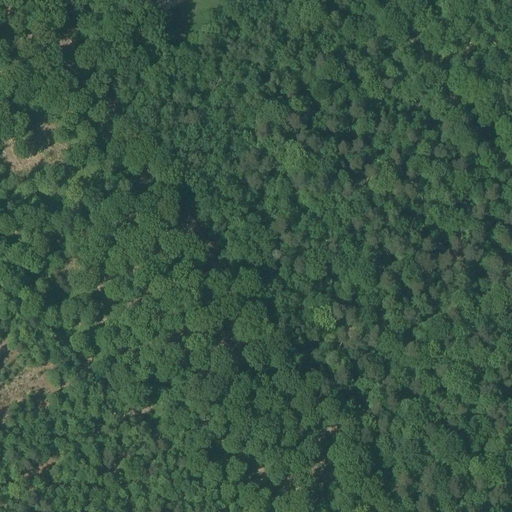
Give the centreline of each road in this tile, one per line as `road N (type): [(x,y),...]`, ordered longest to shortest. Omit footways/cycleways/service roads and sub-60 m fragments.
road 1 (track): [(306,511),(344,476),(32,0)]
road 2 (track): [(0,284),(246,511)]
